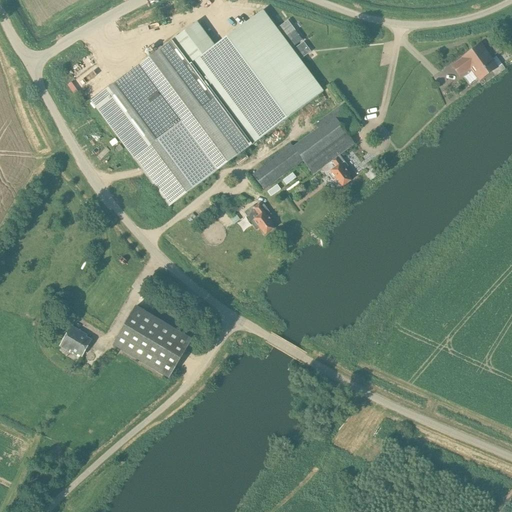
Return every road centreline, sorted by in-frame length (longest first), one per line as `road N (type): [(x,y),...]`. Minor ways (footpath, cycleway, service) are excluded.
road 1 (unclassified): [(234,319),(136,239),(92,183),(29,67)]
road 2 (unclassified): [(511,456),(340,380),(234,319)]
road 3 (unclassified): [(46,511),(184,390),(234,319)]
road 4 (unclassified): [(306,0),(391,27),(443,29),(511,4)]
road 5 (unclassified): [(29,67),(151,0)]
